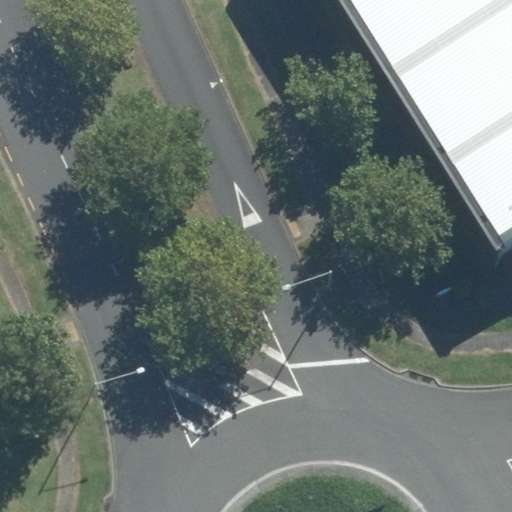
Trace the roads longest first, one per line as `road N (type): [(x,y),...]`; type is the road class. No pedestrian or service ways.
road 1 (unclassified): [(167,511),(134,386),(46,132),(0,34)]
road 2 (unclassified): [(158,0),(370,440)]
road 3 (unclassified): [(182,511),(232,457),(276,438),(323,432),(370,440)]
